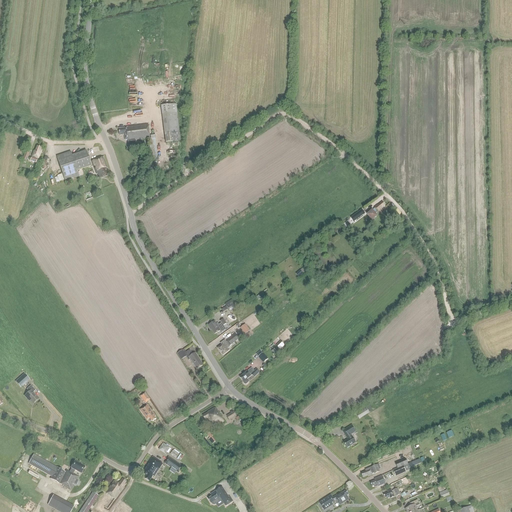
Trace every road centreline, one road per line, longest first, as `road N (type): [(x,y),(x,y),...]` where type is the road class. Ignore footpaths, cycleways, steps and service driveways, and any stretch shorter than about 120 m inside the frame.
road 1 (track): [(130,212),(282,112),(372,181),(410,222),(452,317),(511,296)]
road 2 (tertiary): [(230,388),(134,232),(85,79),(92,0)]
road 3 (tertiary): [(230,388),(315,441),(384,511)]
road 4 (unclassified): [(132,469),(0,413)]
road 5 (unclassified): [(132,469),(168,426),(230,388)]
